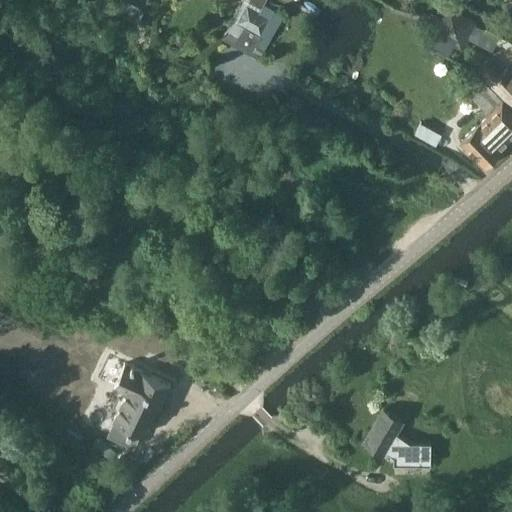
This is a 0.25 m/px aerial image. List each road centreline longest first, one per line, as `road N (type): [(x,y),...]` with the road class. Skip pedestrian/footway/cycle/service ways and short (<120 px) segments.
road 1 (tertiary): [(118,511),(511,172)]
road 2 (unknown): [(337,318),(0,116)]
road 3 (unknown): [(479,201),(446,172),(293,87)]
